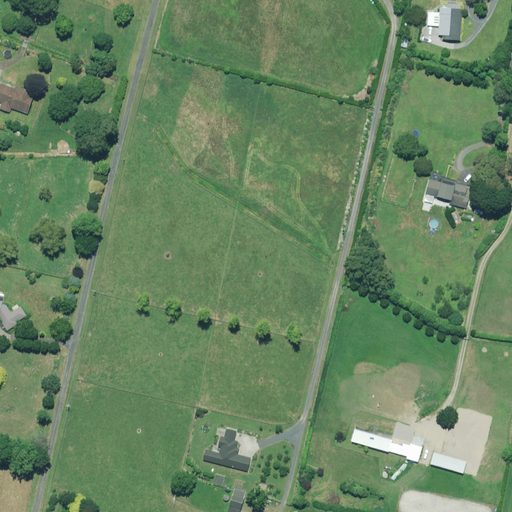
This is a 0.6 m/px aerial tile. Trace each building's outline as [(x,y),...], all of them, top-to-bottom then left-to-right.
[(441,13),(429,12),(428,26),(440,27),(439,35),(443,36),(443,40),(462,41),(464,9),(441,8),(441,13)] [(16,90),(0,83),(0,102),(3,103),(1,109),(11,113),(12,109),(28,114),(36,93),(17,87),(16,90)] [(470,209),(475,191),(468,189),(469,185),(457,182),(442,178),(443,175),(432,173),(425,202),(433,204),(435,197),(452,201),(451,205),(470,209)] [(0,318),(2,322),(0,322),(0,323),(3,329),(6,328),(8,331),(19,325),(18,322),(27,317),(22,307),(12,313),(10,309),(7,306),(3,305),(4,302),(0,301),(0,318)] [(238,455),(240,445),(239,442),(235,441),(238,432),(228,430),(225,438),(222,437),(217,453),(207,450),(204,460),(249,472),(252,459),(238,455)] [(393,441),(356,430),(353,442),(390,452),(393,441)] [(424,448),(412,445),(408,459),(419,463),(424,448)] [(467,462),(435,453),(432,465),(464,474),(467,462)] [(241,511),(247,493),(236,490),(228,511),(241,511)]
